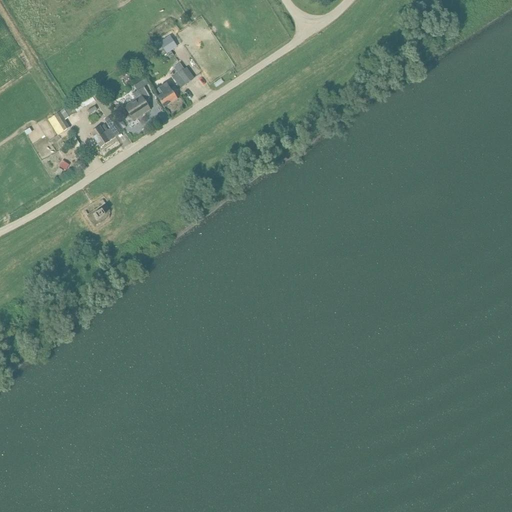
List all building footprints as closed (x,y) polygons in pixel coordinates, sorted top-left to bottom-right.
[(170,51),(177,47),(171,37),(170,36),(159,43),(157,40),(152,43),(161,56),(166,52),(170,58),(173,55),(170,51)] [(187,68),(178,74),(185,84),(194,78),(187,68)] [(160,95),(157,97),(164,108),(177,99),(167,83),(157,89),(160,95)] [(136,99),(124,107),(133,121),(150,110),(144,101),(150,97),(144,87),(133,94),(136,99)] [(71,104),(72,105),(77,113),(95,101),(106,119),(104,120),(110,129),(108,130),(104,125),(101,127),(100,127),(90,133),(100,148),(110,141),(115,138),(124,132),(113,115),(113,114),(97,89),(90,93),(89,92),(71,104)] [(55,116),(54,116),(65,132),(65,131),(70,128),(65,120),(72,116),(77,113),(72,105),(67,107),(59,112),(55,116)] [(86,211),(84,212),(94,228),(106,221),(110,212),(102,199),(100,201),(102,205),(88,214),(86,211)]
